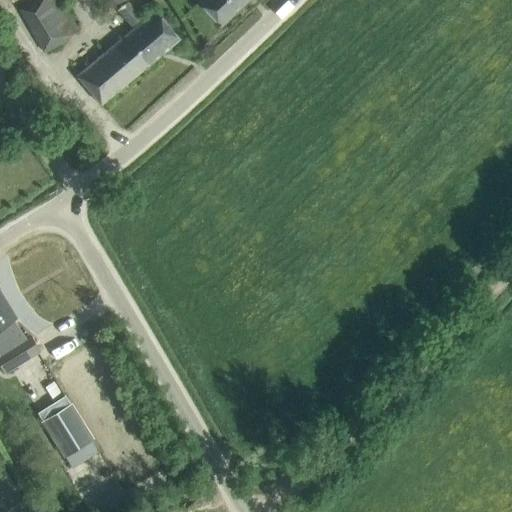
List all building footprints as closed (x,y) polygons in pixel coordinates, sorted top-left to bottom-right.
[(67,41),(65,38),(77,31),(58,0),(31,0),(18,7),(45,52),(67,41)] [(200,0),(199,1),(221,25),(247,0),(200,0)] [(133,29),(77,76),(100,105),(179,39),(155,11),(144,20),(128,1),(118,10),(133,29)] [(0,362),(5,371),(38,351),(29,335),(25,338),(13,319),(13,318),(0,297),(0,362)] [(64,457),(68,463),(96,445),(65,395),(37,413),(42,420),(40,422),(62,458),(64,457)]
